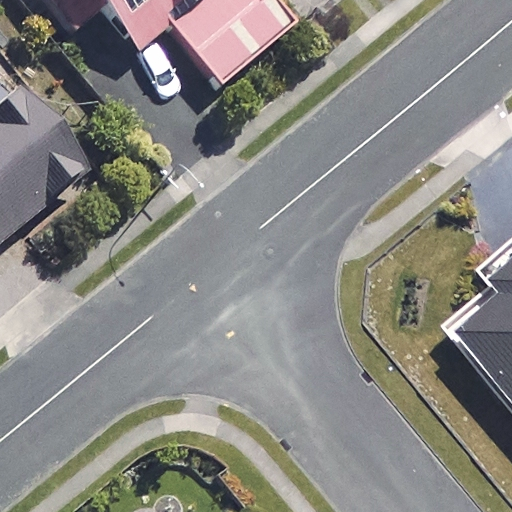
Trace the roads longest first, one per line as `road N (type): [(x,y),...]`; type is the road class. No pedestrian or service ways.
road 1 (unclassified): [(213,265),(511,21)]
road 2 (residential): [(213,265),(407,511)]
road 3 (unclassified): [(0,439),(213,265)]
